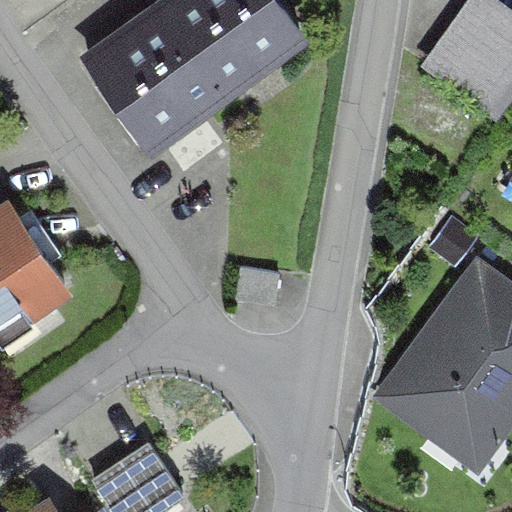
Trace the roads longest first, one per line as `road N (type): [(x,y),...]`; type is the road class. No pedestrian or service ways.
road 1 (residential): [(318,403),(380,0)]
road 2 (residential): [(199,319),(0,38)]
road 3 (residential): [(0,460),(199,319)]
road 4 (residential): [(199,319),(247,376),(318,403)]
